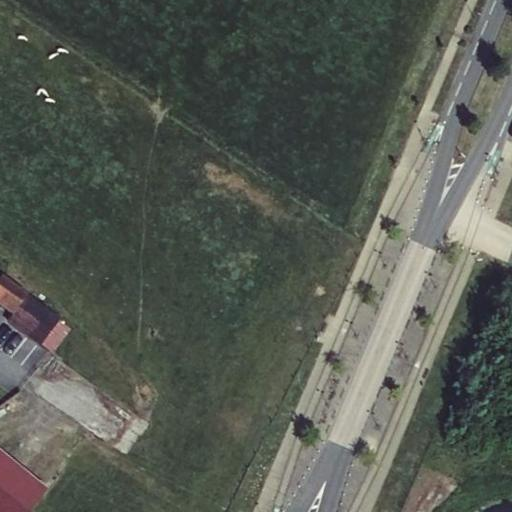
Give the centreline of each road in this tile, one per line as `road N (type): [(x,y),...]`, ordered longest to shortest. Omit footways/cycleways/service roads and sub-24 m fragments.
road 1 (residential): [(434,220),(339,452)]
road 2 (residential): [(505,0),(451,132),(434,220)]
road 3 (residential): [(434,220),(491,136),(511,87)]
